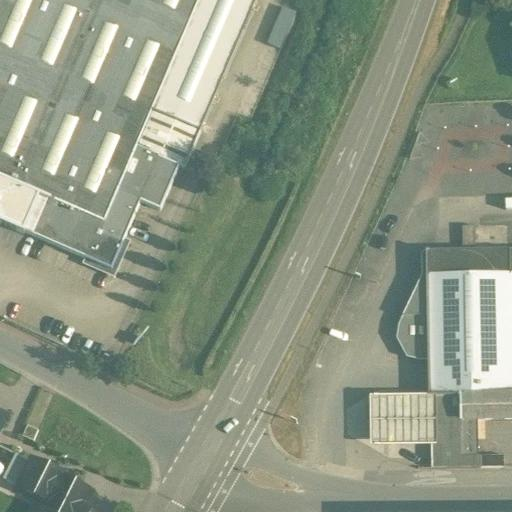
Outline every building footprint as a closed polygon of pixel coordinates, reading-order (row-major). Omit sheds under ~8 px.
[(198,0),(0,0),(0,179),(21,188),(5,225),(23,233),(71,121),(135,149),(151,111),(198,0)] [(199,132),(151,111),(135,149),(178,167),(183,170),(199,132)] [(135,149),(71,121),(23,233),(24,234),(42,242),(54,247),(110,271),(139,203),(159,212),(178,167),(135,149)] [(21,188),(0,179),(0,225),(23,236),(24,234),(23,233),(5,225),(21,188)] [(54,247),(42,242),(39,248),(39,254),(43,257),(48,257),(51,254),(54,247)] [(511,250),(427,252),(427,276),(511,274),(511,250)] [(511,274),(427,276),(424,277),(405,318),(401,329),(400,341),(409,355),(419,357),(430,357),(511,355),(511,274)] [(511,355),(430,357),(430,397),(458,397),(459,421),(472,421),(511,420),(511,355)] [(458,397),(430,397),(430,399),(431,437),(431,446),(431,470),(479,469),(479,458),(479,457),(472,457),(472,421),(459,421),(458,397)] [(402,399),(369,400),(370,447),(404,447),(431,446),(431,437),(430,399),(402,399)] [(37,432),(26,427),(22,438),(33,443),(37,432)] [(90,493),(58,477),(59,475),(31,461),(30,463),(15,455),(2,481),(44,502),(38,511),(87,511),(89,511),(83,508),(90,493)] [(503,468),(502,457),(479,457),(479,458),(479,469),(503,468)]
